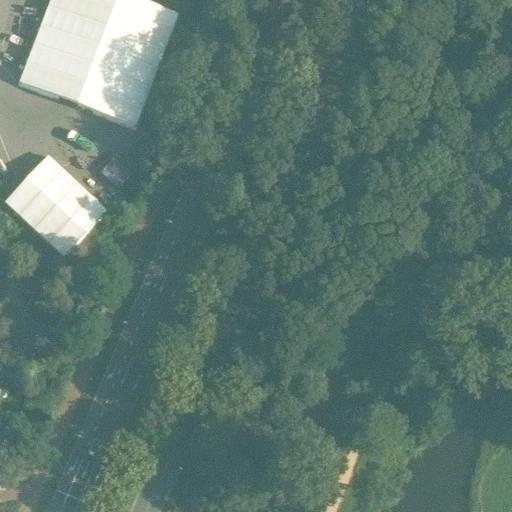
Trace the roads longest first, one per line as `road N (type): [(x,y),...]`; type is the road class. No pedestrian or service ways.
road 1 (trunk): [(146,511),(382,0)]
road 2 (trunk): [(289,0),(75,511)]
road 3 (unclassified): [(253,511),(511,43)]
road 4 (unknown): [(326,511),(399,362),(511,204)]
road 5 (unknown): [(0,61),(62,115),(136,158)]
